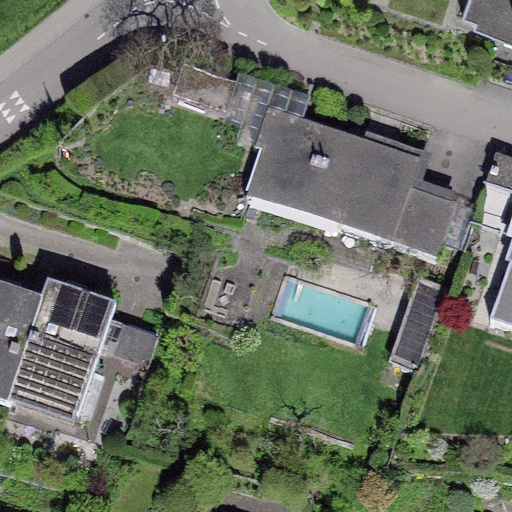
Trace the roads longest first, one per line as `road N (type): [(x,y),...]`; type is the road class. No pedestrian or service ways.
road 1 (residential): [(511,114),(175,0)]
road 2 (residential): [(144,0),(0,104)]
